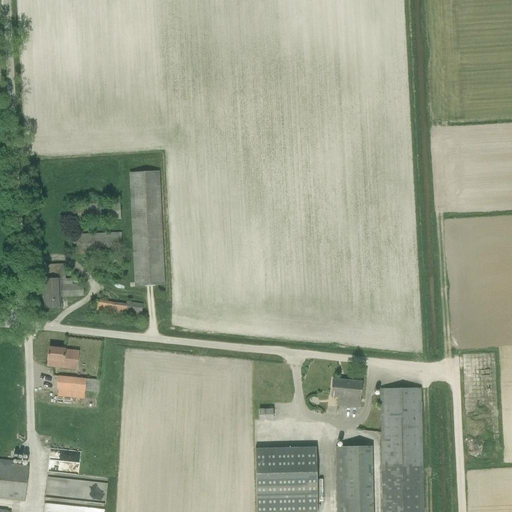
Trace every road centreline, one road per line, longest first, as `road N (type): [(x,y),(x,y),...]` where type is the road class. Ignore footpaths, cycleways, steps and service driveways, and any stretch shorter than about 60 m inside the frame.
road 1 (track): [(462,511),(455,371),(22,325)]
road 2 (tertiary): [(22,325),(5,0)]
road 3 (unknown): [(0,505),(26,507),(40,490),(22,325)]
